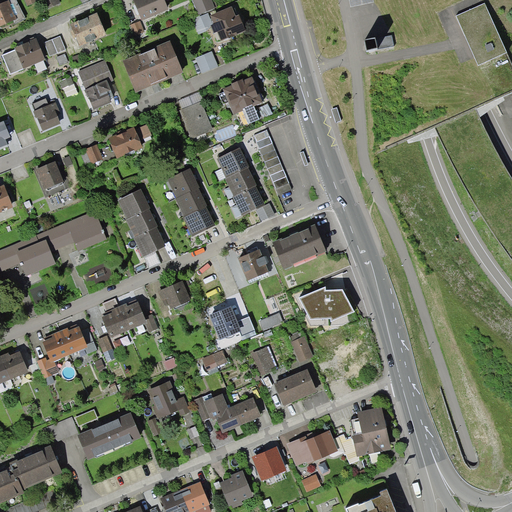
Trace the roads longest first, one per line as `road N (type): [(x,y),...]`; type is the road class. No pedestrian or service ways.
road 1 (residential): [(0,339),(342,198)]
road 2 (residential): [(403,373),(83,511)]
road 3 (motorway): [(406,0),(434,159),(469,234),(511,293)]
road 4 (residential): [(293,49),(0,167)]
road 5 (motorway): [(406,0),(456,145),(511,239)]
road 6 (motorway): [(511,200),(474,135),(427,0)]
road 7 (primary): [(403,373),(342,198)]
road 8 (motorway): [(511,157),(428,0)]
road 9 (primary): [(342,198),(293,49)]
